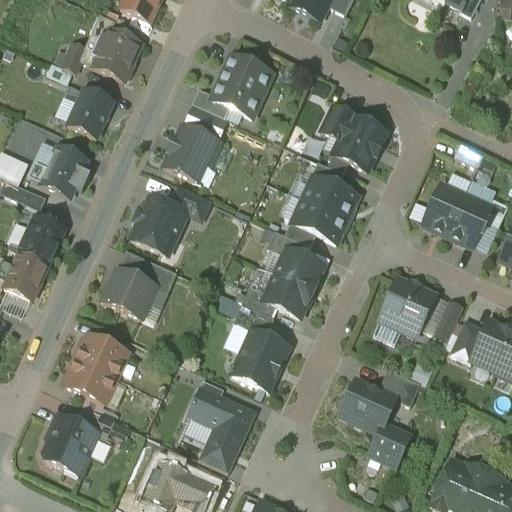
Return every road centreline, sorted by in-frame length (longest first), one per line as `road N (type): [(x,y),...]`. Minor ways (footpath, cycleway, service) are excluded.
road 1 (residential): [(14,403),(197,6)]
road 2 (residential): [(375,243),(268,478),(340,511)]
road 3 (residential): [(197,6),(427,121)]
road 4 (residential): [(375,243),(511,305)]
road 5 (residential): [(427,121),(375,243)]
